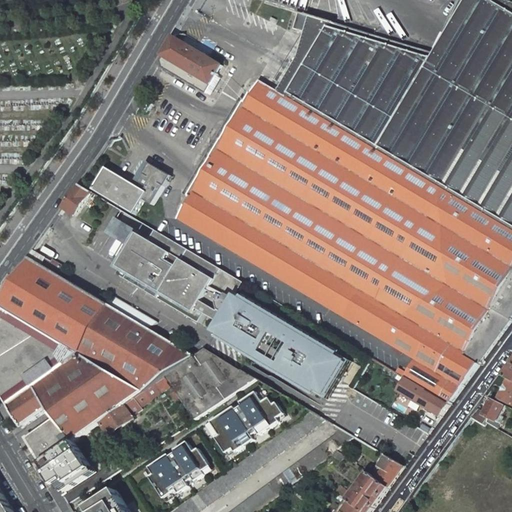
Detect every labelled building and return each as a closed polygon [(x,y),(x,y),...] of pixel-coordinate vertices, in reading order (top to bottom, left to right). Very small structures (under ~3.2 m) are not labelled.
[(375,36),(310,16),(298,58),(293,66),(285,80),(278,91),(261,81),(248,103),(247,102),(224,141),(221,139),(216,141),(211,151),(211,156),(214,158),(199,183),(191,196),(192,197),(179,219),(416,359),(408,373),(388,361),(385,366),(406,378),(411,381),(429,392),(451,405),(511,322),(511,1),(508,0),(460,0),(441,41),(435,54),(375,36)] [(223,66),(175,38),(161,61),(163,68),(207,94),(223,66)] [(153,104),(144,99),(139,108),(148,113),(153,104)] [(150,193),(108,169),(96,190),(137,215),(150,193)] [(94,193),(82,186),(66,208),(77,216),(94,193)] [(143,253),(149,242),(116,223),(110,234),(132,247),(119,269),(130,275),(136,265),(132,262),(133,259),(135,255),(137,253),(139,250),(143,253)] [(207,315),(221,323),(239,293),(245,283),(156,230),(149,242),(143,253),(139,250),(137,253),(135,255),(133,259),(132,262),(136,265),(130,275),(127,281),(202,324),(207,315)] [(48,259),(35,251),(31,258),(46,267),(49,262),(47,261),(48,259)] [(46,267),(31,258),(0,301),(0,392),(22,429),(50,409),(57,419),(28,439),(43,464),(44,463),(101,423),(127,405),(156,385),(167,377),(197,421),(209,413),(260,380),(207,349),(196,356),(91,294),(46,267)] [(354,362),(239,293),(221,323),(216,333),(219,334),(331,401),(354,362)] [(511,364),(503,376),(511,380),(511,364)] [(400,390),(414,399),(415,397),(423,402),(429,392),(411,381),(406,378),(400,390)] [(511,380),(501,399),(511,404),(511,380)] [(162,393),(156,385),(127,405),(131,411),(140,405),(142,407),(162,393)] [(451,405),(429,392),(423,402),(423,403),(422,404),(443,417),(451,405)] [(258,393),(213,423),(222,436),(218,439),(228,454),(235,449),(238,452),(282,422),(279,419),(286,414),(279,403),(276,405),(271,399),(265,403),(258,393)] [(478,410),(473,417),(486,425),(487,422),(500,429),(505,418),(502,417),(508,407),(495,400),(487,415),(478,410)] [(131,411),(127,405),(101,423),(110,436),(135,418),(131,411)] [(199,511),(327,420),(314,413),(307,418),(292,429),(279,438),(271,443),(174,511),(199,511)] [(356,438),(342,429),(338,434),(233,511),(256,511),(258,511),(274,500),(289,488),(297,482),(311,472),(334,455),(339,451),(356,438)] [(156,475),(152,478),(165,499),(213,467),(202,450),(197,453),(190,443),(151,469),(156,475)] [(347,457),(339,451),(334,455),(343,462),(347,457)] [(83,452),(49,475),(64,496),(98,474),(83,452)] [(406,467),(388,457),(382,467),(379,470),(374,477),(379,480),(390,489),(395,483),(397,479),(406,467)] [(374,477),(370,474),(354,495),(342,486),(338,492),(352,502),(364,511),(373,511),(390,489),(379,480),(374,477)] [(300,486),(297,482),(289,488),(294,491),(300,486)] [(0,511),(14,511),(4,494),(0,487),(0,511)] [(130,511),(118,491),(90,509),(91,511),(130,511)] [(277,504),(274,500),(258,511),(265,511),(269,508),(270,509),(277,504)] [(364,511),(352,502),(344,511),(364,511)]
